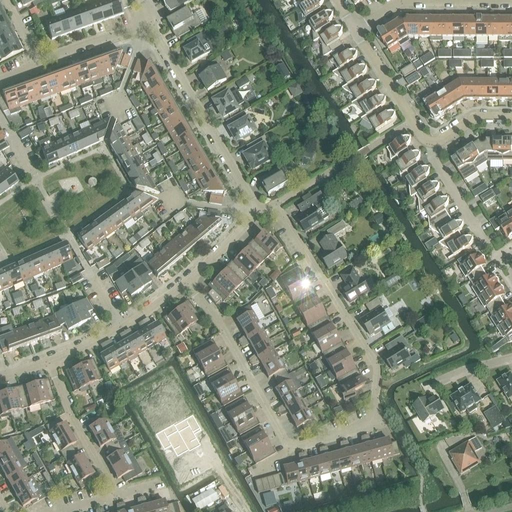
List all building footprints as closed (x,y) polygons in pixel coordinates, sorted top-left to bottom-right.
[(109,0),(107,1),(113,18),(124,14),(123,13),(123,14),(122,10),(130,7),(125,0),(109,0)] [(165,0),(164,1),(171,14),(193,1),(194,0),(165,0)] [(309,17),(312,22),(324,15),(321,10),(321,9),(319,7),(320,6),(321,5),(322,4),(323,3),(323,2),(324,1),(324,0),(323,0),(313,0),(304,6),(300,8),(300,9),(303,13),(304,20),(309,17)] [(97,5),(103,22),(113,18),(107,1),(97,5)] [(103,22),(97,5),(86,8),(93,25),(103,22)] [(35,8),(29,11),(31,15),(32,16),(40,12),(37,7),(35,8)] [(76,12),(82,29),(93,25),(86,8),(76,12)] [(249,8),(243,12),(248,21),(255,17),(249,8)] [(168,21),(178,38),(201,25),(195,14),(193,15),(189,9),(175,17),(173,16),(171,16),(170,17),(169,19),(169,21),(168,21)] [(82,29),(76,12),(66,15),(72,32),(82,29)] [(319,39),(334,30),(330,25),(331,25),(330,24),(329,22),(330,22),(331,21),(332,20),(332,19),(333,18),(333,17),(333,16),(334,14),(333,14),(332,14),(331,13),(330,13),(329,13),(327,13),(326,14),(324,14),(324,15),(312,22),(309,24),(310,24),(313,29),(314,42),(314,43),(319,39)] [(72,32),(66,15),(56,19),(62,36),(72,32)] [(0,29),(9,25),(5,16),(0,18),(0,29)] [(419,37),(419,17),(418,18),(416,18),(416,17),(416,18),(415,18),(407,18),(406,19),(406,20),(405,21),(404,21),(404,22),(408,37),(419,37)] [(419,37),(431,37),(431,18),(424,18),(423,18),(421,18),(419,17),(419,37)] [(442,37),(442,17),(441,18),(439,18),(438,18),(431,18),(431,37),(431,41),(442,41),(443,37),(442,37)] [(443,18),(442,17),(442,37),(443,37),(454,37),(454,18),(447,18),(446,18),(443,18)] [(465,17),(464,18),(462,18),(461,18),(454,18),(454,37),(465,37),(465,17)] [(466,18),(465,17),(465,37),(476,37),(476,18),(470,18),(469,18),(468,18),(466,18)] [(476,18),(476,37),(488,37),(488,17),(487,18),(485,18),(484,18),(483,18),(476,18)] [(499,37),(499,18),(492,18),(491,18),(489,18),(488,17),(488,37),(499,37)] [(511,41),(511,17),(509,18),(507,18),(506,18),(499,18),(499,37),(499,41),(511,41)] [(62,36),(56,19),(45,23),(45,24),(40,26),(41,30),(47,28),(51,39),(51,40),(62,36)] [(408,37),(404,22),(403,22),(402,22),(401,21),(400,21),(399,20),(392,24),(391,24),(391,25),(389,26),(387,26),(399,43),(398,43),(400,47),(409,41),(408,37)] [(9,25),(0,29),(0,40),(13,33),(9,25)] [(224,26),(218,30),(221,35),(227,31),(224,26)] [(387,26),(387,27),(385,29),(385,28),(385,29),(384,29),(378,33),(379,34),(378,34),(377,35),(377,37),(378,38),(380,39),(382,38),(388,49),(398,43),(399,43),(387,26)] [(343,46),(340,40),(338,38),(339,37),(340,36),(341,35),(342,34),(342,33),(343,32),(343,31),(343,30),(343,29),(342,29),(341,29),(339,28),(338,28),(337,29),(335,29),(334,30),(319,39),(322,44),(324,57),(323,57),(324,58),(331,53),(343,46)] [(0,50),(18,42),(13,33),(0,40),(0,50)] [(192,63),(206,55),(214,50),(209,41),(206,43),(201,34),(195,37),(198,43),(185,50),(192,63)] [(18,42),(0,50),(0,60),(1,61),(0,61),(0,62),(24,50),(23,50),(22,51),(18,42)] [(338,70),(353,61),(354,60),(355,59),(356,58),(357,57),(357,56),(357,55),(358,54),(358,53),(358,52),(357,53),(356,52),(354,52),(353,52),(352,52),(350,52),(350,53),(348,53),(347,51),(346,51),(343,46),(331,53),(334,58),(329,61),(335,65),(338,70)] [(111,74),(114,73),(117,66),(126,69),(131,58),(122,54),(121,51),(105,57),(111,74)] [(228,52),(221,56),(225,62),(232,58),(228,52)] [(426,56),(430,62),(435,59),(431,52),(426,56)] [(430,62),(426,56),(420,59),(424,65),(430,62)] [(111,74),(105,57),(94,61),(101,78),(111,74)] [(142,86),(158,77),(149,62),(147,63),(137,60),(133,72),(143,75),(140,83),(142,86)] [(206,74),(199,78),(199,79),(201,78),(208,90),(208,91),(214,87),(216,88),(220,86),(221,83),(227,80),(219,67),(221,66),(217,60),(202,68),(206,74)] [(413,63),(417,70),(423,66),(419,60),(413,63)] [(101,78),(94,61),(84,64),(90,81),(101,78)] [(367,68),(365,67),(364,67),(363,67),(362,67),(361,67),(360,68),(359,68),(358,69),(356,67),(356,66),(353,61),(338,70),(333,73),(334,73),(345,80),(348,85),(362,76),(363,76),(364,76),(364,75),(365,74),(365,73),(366,72),(367,71),(367,70),(367,68)] [(74,68),(80,85),(82,90),(92,86),(90,81),(84,64),(74,68)] [(412,65),(401,72),(405,77),(416,71),(412,65)] [(80,85),(74,68),(64,72),(70,89),(80,85)] [(420,71),(424,78),(430,74),(426,68),(420,71)] [(54,75),(60,92),(70,89),(64,72),(54,75)] [(417,73),(406,80),(410,86),(421,79),(417,73)] [(60,92),(54,75),(44,79),(50,96),(60,92)] [(357,101),(372,92),(373,91),(373,90),(374,90),(375,89),(375,88),(376,88),(376,87),(376,86),(377,85),(377,84),(377,83),(376,83),(375,83),(374,83),(373,82),(372,82),(371,82),(370,83),(368,83),(367,84),(366,82),(366,81),(365,81),(362,76),(348,85),(342,88),(343,89),(343,88),(354,96),(357,100),(357,101)] [(147,95),(163,86),(158,77),(142,86),(147,95)] [(247,77),(236,83),(240,89),(250,83),(247,77)] [(33,83),(40,100),(50,96),(44,79),(33,83)] [(445,90),(455,106),(461,102),(462,102),(464,101),(465,101),(459,81),(445,90)] [(459,81),(465,101),(466,100),(468,100),(468,101),(469,100),(476,100),(476,81),(459,81)] [(476,81),(476,100),(483,100),(484,101),(484,100),(486,100),(488,101),(488,81),(476,81)] [(488,81),(488,101),(489,100),(491,100),(491,101),(492,100),(499,100),(499,81),(488,81)] [(509,100),(510,101),(510,81),(499,81),(499,100),(506,100),(507,101),(507,100),(509,100)] [(40,100),(33,83),(23,86),(29,103),(40,100)] [(298,83),(293,86),(299,96),(304,93),(298,83)] [(13,90),(19,107),(29,103),(23,86),(13,90)] [(153,104),(169,95),(163,86),(147,95),(153,104)] [(433,92),(446,113),(447,111),(448,110),(449,111),(449,110),(455,106),(445,90),(443,86),(433,92)] [(10,115),(21,112),(19,107),(13,90),(2,94),(3,96),(0,97),(0,106),(3,112),(8,110),(10,115)] [(230,94),(229,92),(214,101),(224,117),(238,109),(237,107),(244,103),(237,90),(230,94)] [(367,116),(381,107),(382,107),(383,106),(384,105),(384,104),(385,103),(385,102),(386,101),(386,100),(386,99),(386,98),(386,99),(385,98),(384,98),(383,98),(382,98),(380,98),(379,98),(378,99),(377,99),(375,97),(372,92),(357,101),(357,100),(352,103),(352,104),(353,104),(364,111),(367,116)] [(444,113),(446,113),(433,92),(423,99),(433,113),(432,114),(431,115),(431,117),(432,118),(434,119),(435,118),(442,114),(443,114),(444,113)] [(158,114),(174,105),(169,95),(153,104),(158,114)] [(164,123),(179,114),(174,105),(158,114),(164,123)] [(367,116),(361,119),(362,119),(373,126),(376,131),(391,122),(393,121),(394,120),(394,119),(395,118),(395,117),(396,115),(396,114),(395,114),(394,114),(393,113),(392,113),(391,113),(390,113),(388,114),(387,114),(386,115),(385,113),(385,112),(384,112),(381,107),(367,116)] [(46,118),(52,116),(49,108),(43,110),(45,114),(46,118)] [(310,111),(304,115),(307,119),(313,115),(310,111)] [(236,126),(230,129),(234,135),(233,136),(235,139),(236,139),(237,141),(243,138),(244,139),(250,136),(249,134),(256,131),(249,119),(248,119),(245,113),(233,120),(236,126)] [(169,132),(185,123),(179,114),(164,123),(169,132)] [(102,122),(101,121),(101,120),(100,119),(99,119),(98,119),(97,118),(96,119),(89,122),(91,127),(98,143),(103,141),(110,118),(102,122)] [(124,122),(126,129),(134,126),(131,119),(124,122)] [(111,147),(127,138),(116,120),(109,142),(111,147)] [(174,142),(190,133),(185,123),(169,132),(174,142)] [(81,131),(88,147),(98,143),(91,127),(81,131)] [(29,128),(18,134),(21,140),(32,133),(29,128)] [(88,147),(81,131),(71,135),(78,152),(88,147)] [(180,151),(196,142),(190,133),(174,142),(180,151)] [(61,140),(68,156),(78,152),(71,135),(61,140)] [(254,151),(246,156),(250,163),(248,164),(251,169),(253,168),(254,170),(272,159),(269,153),(273,151),(265,137),(250,145),(254,151)] [(127,138),(111,147),(117,156),(132,148),(127,138)] [(400,162),(411,155),(408,150),(408,149),(406,147),(407,146),(408,146),(409,145),(410,144),(410,142),(411,141),(411,140),(411,139),(410,138),(409,138),(408,138),(407,138),(405,138),(404,138),(403,139),(402,139),(387,149),(390,154),(391,160),(397,156),(400,162)] [(484,144),(488,161),(489,161),(503,161),(503,138),(493,138),(493,140),(488,140),(486,140),(486,141),(486,142),(486,143),(485,143),(485,144),(484,144)] [(511,139),(511,140),(509,140),(509,138),(503,138),(503,161),(511,161),(511,139)] [(51,144),(58,160),(68,156),(61,140),(51,144)] [(0,152),(2,151),(9,147),(6,141),(0,144),(0,152)] [(185,160),(201,151),(196,142),(180,151),(185,160)] [(479,143),(479,142),(478,143),(473,146),(472,146),(470,148),(469,146),(464,149),(476,169),(476,168),(488,161),(484,144),(483,145),(482,145),(482,144),(481,144),(480,144),(480,143),(479,143)] [(58,160),(51,144),(41,149),(48,165),(58,160)] [(136,145),(132,148),(117,156),(122,166),(142,154),(136,145)] [(452,160),(464,180),(464,181),(465,180),(478,172),(479,172),(478,171),(476,168),(476,169),(464,149),(456,154),(457,156),(452,159),(451,159),(452,160)] [(302,150),(300,156),(313,159),(314,152),(302,150)] [(191,170),(206,161),(201,151),(185,160),(191,170)] [(412,155),(411,155),(400,162),(396,164),(397,165),(397,164),(400,169),(400,176),(407,172),(410,177),(421,170),(417,165),(418,165),(417,165),(416,163),(417,162),(418,161),(418,160),(419,160),(420,159),(420,157),(420,156),(421,155),(421,154),(420,154),(419,154),(417,153),(416,153),(415,153),(414,154),(413,154),(412,155)] [(128,175),(143,166),(147,164),(142,154),(122,166),(128,175)] [(193,181),(196,179),(212,170),(206,161),(191,170),(187,172),(193,181)] [(143,166),(128,175),(133,184),(148,176),(143,166)] [(279,167),(259,179),(269,196),(271,197),(273,197),(275,196),(276,194),(276,192),(290,184),(286,177),(285,178),(279,167)] [(0,173),(0,177),(9,189),(18,183),(7,169),(8,169),(7,168),(0,173)] [(416,195),(416,194),(430,186),(427,180),(425,178),(427,177),(427,176),(428,175),(429,174),(429,173),(430,172),(430,171),(430,170),(430,169),(429,169),(428,169),(427,169),(425,169),(424,169),(422,169),(421,170),(410,177),(406,179),(406,180),(409,184),(411,197),(411,198),(416,195)] [(201,189),(217,179),(212,170),(196,179),(201,189)] [(148,176),(133,184),(136,189),(159,194),(148,176)] [(0,195),(9,189),(0,177),(0,195)] [(209,203),(221,205),(223,196),(226,194),(217,179),(201,189),(203,192),(211,193),(209,203)] [(337,179),(324,187),(328,192),(340,184),(337,179)] [(426,210),(425,210),(440,201),(436,196),(437,196),(436,195),(435,193),(436,193),(436,192),(437,191),(438,190),(439,189),(439,188),(439,186),(440,185),(440,184),(439,185),(439,184),(438,184),(437,184),(436,184),(435,184),(434,184),(433,184),(432,185),(430,185),(430,186),(416,194),(416,195),(419,199),(420,213),(426,210)] [(478,188),(472,192),(475,197),(477,196),(478,196),(482,194),(478,188)] [(497,188),(492,191),(495,197),(500,194),(497,188)] [(318,190),(296,204),(301,212),(302,211),(304,214),(297,219),(306,232),(324,221),(323,220),(329,217),(321,204),(320,205),(317,201),(323,198),(318,190)] [(492,191),(481,197),(485,203),(495,197),(492,191)] [(130,198),(140,213),(157,200),(134,195),(130,198)] [(361,197),(355,201),(360,207),(365,204),(361,197)] [(121,204),(132,219),(135,223),(143,217),(140,213),(130,198),(121,204)] [(430,228),(449,216),(446,211),(446,210),(446,211),(444,208),(445,208),(446,207),(447,206),(448,205),(448,204),(449,203),(449,202),(449,201),(449,200),(448,200),(447,199),(446,199),(445,199),(443,199),(441,200),(440,201),(425,210),(426,210),(428,215),(430,228)] [(123,225),(132,219),(121,204),(112,211),(123,225)] [(196,221),(198,224),(207,235),(220,224),(218,222),(219,219),(220,212),(208,210),(207,217),(206,220),(199,219),(196,221)] [(104,217),(114,232),(123,225),(112,211),(104,217)] [(511,223),(505,212),(490,221),(496,231),(495,231),(496,232),(501,228),(507,238),(510,236),(510,237),(511,238),(511,237),(511,223)] [(381,214),(374,218),(378,225),(385,220),(381,214)] [(449,216),(430,228),(430,229),(430,228),(441,236),(444,240),(444,241),(459,232),(460,231),(461,230),(462,229),(463,228),(463,227),(463,226),(464,225),(464,224),(464,223),(463,223),(462,223),(461,223),(460,223),(459,223),(457,223),(456,223),(455,224),(454,224),(453,222),(452,222),(449,216)] [(95,224),(105,238),(114,232),(104,217),(95,224)] [(198,224),(196,221),(187,228),(199,242),(207,235),(198,224)] [(343,222),(327,232),(331,237),(320,244),(326,252),(320,255),(329,269),(336,265),(337,268),(344,263),(342,261),(348,257),(339,244),(334,236),(346,228),(343,222)] [(105,238),(95,224),(86,230),(97,244),(105,238)] [(179,235),(191,249),(199,242),(187,228),(179,235)] [(97,244),(86,230),(77,236),(87,250),(88,251),(97,244)] [(444,240),(439,243),(439,244),(440,244),(451,251),(454,256),(469,247),(470,246),(471,245),(472,243),(473,242),(473,241),(473,240),(473,239),(472,238),(471,238),(470,238),(468,238),(467,238),(466,238),(465,239),(464,240),(462,237),(459,232),(444,241),(444,240)] [(250,243),(266,259),(273,251),(275,253),(282,248),(275,238),(271,241),(262,233),(256,239),(254,238),(250,243)] [(171,242),(183,256),(191,249),(179,235),(171,242)] [(163,249),(174,263),(183,256),(171,242),(163,249)] [(396,242),(390,246),(395,253),(401,249),(396,242)] [(55,248),(62,264),(72,260),(72,259),(65,243),(55,248)] [(241,255),(256,269),(266,259),(250,243),(245,247),(247,249),(241,255)] [(62,264),(55,248),(45,252),(52,269),(62,264)] [(154,256),(166,270),(174,263),(163,249),(154,256)] [(52,269),(45,252),(35,257),(42,273),(52,269)] [(229,264),(245,280),(256,269),(241,255),(235,261),(233,259),(229,264)] [(467,255),(457,261),(461,266),(459,267),(465,277),(467,276),(471,281),(485,272),(482,267),(486,265),(483,261),(484,261),(485,260),(485,258),(484,257),(482,256),(481,256),(480,257),(479,255),(470,260),(467,255)] [(166,270),(154,256),(146,263),(146,264),(156,275),(155,275),(157,278),(166,270)] [(42,273),(35,257),(25,261),(32,277),(42,273)] [(107,258),(96,264),(99,270),(110,264),(107,258)] [(32,277),(25,261),(15,265),(23,282),(32,277)] [(130,274),(142,291),(151,283),(147,277),(152,273),(143,263),(130,274)] [(220,276),(234,291),(245,280),(229,264),(224,268),(226,270),(220,276)] [(23,282),(15,265),(5,270),(13,286),(23,282)] [(287,291),(305,281),(301,274),(303,272),(300,266),(280,277),(287,291)] [(353,268),(341,276),(346,284),(347,283),(349,286),(342,291),(346,296),(346,298),(348,301),(350,302),(350,303),(362,296),(363,297),(368,294),(367,293),(370,291),(362,278),(360,279),(353,268)] [(13,286),(5,270),(0,272),(0,284),(3,291),(13,286)] [(485,272),(471,281),(474,286),(472,288),(478,298),(498,285),(497,283),(498,282),(499,280),(498,279),(496,278),(494,278),(492,275),(488,278),(485,272)] [(72,285),(78,282),(83,279),(80,273),(69,280),(72,285)] [(398,273),(385,281),(389,287),(402,279),(398,273)] [(131,296),(142,291),(130,274),(116,282),(122,293),(127,290),(131,296)] [(207,294),(215,305),(221,299),(224,302),(234,291),(220,276),(214,282),(212,281),(207,285),(212,290),(207,294)] [(295,304),(315,293),(311,287),(309,288),(305,281),(287,291),(295,304)] [(486,306),(489,312),(503,303),(500,298),(504,295),(502,292),(504,290),(504,288),(503,287),(501,286),(499,287),(498,285),(478,298),(484,308),(486,306)] [(302,317),(320,307),(316,300),(318,298),(315,293),(295,304),(302,317)] [(371,314),(361,321),(371,336),(375,333),(375,335),(383,330),(385,334),(394,328),(381,309),(384,307),(378,298),(366,306),(371,314)] [(71,308),(80,326),(90,320),(87,314),(92,310),(85,299),(71,308)] [(177,311),(189,328),(201,318),(188,300),(182,304),(183,306),(177,311)] [(503,303),(489,312),(492,317),(491,318),(497,328),(511,318),(511,307),(511,305),(507,308),(503,303)] [(242,330),(258,322),(249,306),(238,312),(241,318),(236,321),(237,321),(238,323),(239,323),(242,330)] [(309,330),(329,319),(326,313),(324,314),(320,307),(302,317),(309,330)] [(80,326),(71,308),(55,314),(60,326),(66,324),(68,330),(80,326)] [(189,328),(177,311),(170,316),(168,314),(163,318),(176,337),(189,328)] [(43,320),(50,337),(61,333),(60,330),(59,330),(54,317),(54,316),(43,320)] [(426,316),(414,324),(418,330),(430,323),(426,316)] [(147,318),(143,321),(156,344),(166,339),(166,338),(157,323),(152,326),(147,319),(147,318)] [(511,318),(497,328),(503,338),(505,337),(509,344),(511,341),(511,318)] [(316,343),(334,333),(330,326),(332,325),(329,319),(309,330),(316,343)] [(33,324),(39,341),(50,337),(43,320),(33,324)] [(143,331),(138,334),(147,350),(156,344),(143,321),(138,324),(139,324),(143,331)] [(258,322),(242,330),(246,337),(244,338),(243,337),(238,341),(239,344),(263,331),(258,322)] [(23,328),(29,345),(39,341),(33,324),(23,328)] [(0,341),(0,345),(3,354),(8,352),(19,348),(13,331),(11,326),(0,329),(0,330),(2,336),(3,336),(4,340),(0,341)] [(23,328),(13,331),(19,348),(29,345),(23,328)] [(129,329),(124,332),(138,355),(147,350),(138,334),(133,337),(129,330),(129,329)] [(298,330),(291,334),(293,339),(300,335),(298,330)] [(263,331),(239,344),(242,347),(248,345),(247,343),(249,342),(253,349),(269,340),(263,331)] [(124,342),(119,345),(128,361),(138,355),(124,332),(120,335),(124,342)] [(324,356),(344,345),(341,340),(338,340),(334,333),(316,343),(324,356)] [(384,357),(392,370),(411,358),(406,351),(410,349),(402,337),(388,345),(392,351),(384,357)] [(110,340),(105,342),(119,366),(128,361),(119,345),(114,348),(110,340)] [(192,351),(200,364),(218,354),(213,345),(215,344),(212,340),(192,351)] [(274,350),(269,340),(253,349),(257,356),(255,357),(254,356),(249,360),(250,363),(274,350)] [(109,371),(119,366),(105,342),(101,345),(106,353),(100,356),(109,371)] [(183,344),(177,347),(181,354),(187,350),(183,344)] [(331,370),(349,360),(345,352),(347,351),(344,345),(324,356),(331,370)] [(279,359),(274,350),(250,363),(252,366),(258,364),(258,362),(260,361),(264,368),(279,359)] [(221,360),(218,354),(200,364),(207,378),(227,367),(223,359),(221,360)] [(88,364),(80,367),(88,386),(102,379),(93,359),(87,361),(88,364)] [(288,375),(279,359),(264,368),(267,375),(268,377),(268,378),(273,375),(277,381),(288,375)] [(338,383),(358,371),(355,366),(353,367),(349,360),(331,370),(338,383)] [(74,392),(88,386),(80,367),(72,370),(71,368),(65,371),(74,392)] [(208,380),(216,393),(234,383),(230,376),(232,375),(228,369),(208,380)] [(358,371),(338,383),(343,392),(341,393),(344,400),(350,398),(355,396),(353,391),(364,386),(359,378),(361,377),(358,371)] [(281,399),(297,391),(301,388),(292,373),(288,375),(277,381),(280,387),(275,390),(277,393),(277,392),(281,399)] [(497,381),(497,382),(498,382),(508,399),(508,400),(509,399),(511,397),(511,375),(511,374),(511,373),(510,373),(498,381),(497,381)] [(42,383),(34,385),(39,405),(54,401),(48,379),(42,380),(42,383)] [(238,390),(234,383),(216,393),(223,407),(243,396),(240,390),(238,390)] [(451,397),(450,397),(451,398),(460,413),(461,414),(461,413),(467,409),(469,413),(477,408),(475,405),(481,401),(481,400),(471,385),(472,385),(471,384),(470,385),(471,385),(463,390),(463,389),(462,390),(462,391),(460,392),(459,391),(459,392),(451,397)] [(25,385),(19,387),(25,409),(39,405),(34,385),(26,387),(25,385)] [(11,413),(25,409),(19,387),(13,388),(13,391),(5,393),(11,413)] [(302,400),(297,391),(281,399),(285,406),(283,407),(282,406),(277,410),(278,413),(302,400)] [(0,415),(11,413),(5,393),(0,394),(0,415)] [(355,396),(350,398),(354,407),(358,404),(355,396)] [(413,406),(423,423),(436,415),(436,414),(444,409),(436,396),(428,401),(426,398),(413,406)] [(101,398),(95,400),(98,407),(104,404),(101,398)] [(225,409),(232,422),(250,412),(246,405),(248,403),(245,398),(225,409)] [(307,410),(302,400),(278,413),(280,416),(286,414),(286,413),(288,411),(292,418),(307,410)] [(502,424),(505,422),(496,406),(484,414),(494,429),(502,424)] [(316,425),(307,410),(292,418),(295,425),(296,428),(301,426),(305,432),(316,425)] [(254,419),(250,412),(232,422),(240,436),(260,424),(256,419),(254,419)] [(95,438),(111,429),(102,413),(90,420),(94,426),(89,428),(91,431),(95,438)] [(46,426),(55,442),(70,433),(66,426),(67,426),(65,423),(61,426),(57,420),(46,426)] [(189,452),(201,445),(189,425),(178,432),(189,450),(189,452)] [(108,451),(125,442),(116,426),(111,429),(95,438),(99,445),(100,448),(105,445),(108,451)] [(241,438),(248,451),(266,441),(262,434),(264,432),(261,427),(241,438)] [(177,457),(189,450),(178,432),(177,430),(166,437),(177,457)] [(74,440),(70,433),(55,442),(63,458),(75,451),(71,445),(76,443),(74,440)] [(364,445),(356,448),(361,465),(371,462),(364,435),(361,437),(361,443),(363,443),(364,445)] [(371,462),(382,459),(377,442),(369,444),(369,442),(370,441),(368,435),(364,435),(371,462)] [(377,442),(382,459),(399,454),(396,442),(389,444),(388,438),(387,438),(385,439),(385,440),(377,442)] [(449,454),(453,460),(452,461),(461,475),(481,463),(475,453),(482,449),(476,438),(449,454)] [(0,457),(16,448),(11,439),(0,444),(0,457)] [(266,441),(248,451),(256,465),(276,453),(272,448),(270,448),(266,441)] [(340,471),(351,468),(343,441),(340,443),(340,449),(342,449),(343,451),(335,453),(340,471)] [(351,468),(361,465),(356,448),(348,450),(348,447),(350,447),(347,441),(343,441),(351,468)] [(112,469),(133,457),(125,442),(108,451),(111,457),(106,460),(108,462),(109,462),(112,469)] [(322,457),(315,459),(319,476),(330,473),(322,447),(319,449),(320,455),(321,455),(322,457)] [(330,473),(340,471),(335,453),(328,456),(327,453),(329,452),(326,447),(322,447),(330,473)] [(0,466),(1,469),(21,458),(16,448),(0,457),(0,466)] [(78,457),(75,451),(63,458),(72,473),(88,465),(84,458),(83,455),(78,457)] [(305,452),(302,453),(309,479),(319,476),(315,459),(307,461),(306,459),(308,458),(305,452)] [(301,463),(294,465),(299,482),(309,479),(302,453),(298,454),(299,461),(301,461),(301,463)] [(126,483),(139,475),(142,473),(133,457),(112,469),(116,476),(117,479),(122,477),(126,483)] [(6,479),(22,470),(27,467),(21,458),(1,469),(5,476),(6,479)] [(53,464),(47,467),(50,473),(56,469),(53,464)] [(407,464),(404,468),(408,471),(413,478),(417,476),(414,469),(407,464)] [(92,472),(88,465),(72,473),(81,489),(92,483),(89,477),(94,474),(92,471),(92,472)] [(281,487),(299,482),(294,465),(286,467),(283,467),(284,473),(278,474),(281,487)] [(27,479),(22,470),(6,479),(8,481),(12,488),(27,479)] [(272,476),(275,489),(281,487),(278,474),(272,476)] [(266,478),(270,490),(275,489),(272,476),(266,478)] [(16,498),(33,489),(37,486),(32,477),(27,479),(12,488),(16,495),(15,495),(16,498)] [(260,479),(264,492),(270,490),(266,478),(260,479)] [(255,481),(258,493),(264,492),(260,479),(255,481)] [(23,507),(31,502),(33,505),(44,498),(37,486),(33,489),(16,498),(18,500),(23,507)] [(213,488),(192,501),(198,511),(219,499),(213,488)] [(273,493),(263,496),(266,507),(276,505),(273,493)] [(140,507),(133,510),(133,511),(144,511),(140,497),(137,499),(138,505),(139,505),(140,507)] [(144,497),(140,497),(144,511),(155,511),(153,504),(146,506),(145,504),(147,503),(144,497)] [(174,511),(172,504),(166,505),(164,500),(163,500),(161,501),(161,502),(153,504),(155,511),(174,511)] [(124,503),(120,503),(122,511),(133,511),(133,510),(125,511),(125,509),(126,509),(124,503)]
